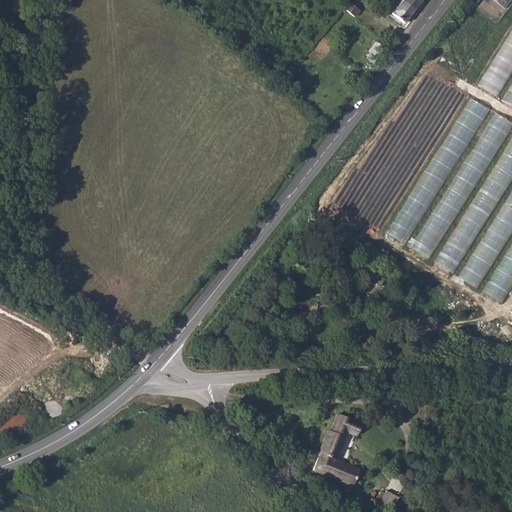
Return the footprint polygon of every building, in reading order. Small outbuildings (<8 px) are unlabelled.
[(389,2),(383,9),(401,23),(419,0),(397,0),(393,5),(389,2)] [(511,31),(482,86),(502,97),(511,79),(511,31)] [(411,246),(485,105),(466,95),(391,235),(411,246)] [(489,109),(416,249),(436,260),(510,120),(489,109)] [(511,135),(436,261),(455,273),(511,179),(511,135)] [(511,190),(461,277),(480,288),(511,233),(511,190)] [(511,245),(485,291),(506,303),(511,292),(511,245)] [(319,452),(310,469),(338,484),(336,488),(344,492),(355,472),(332,458),(338,449),(348,431),(356,435),(361,426),(339,415),(318,451),(319,452)] [(326,493),(322,499),(329,506),(334,500),(326,493)]
